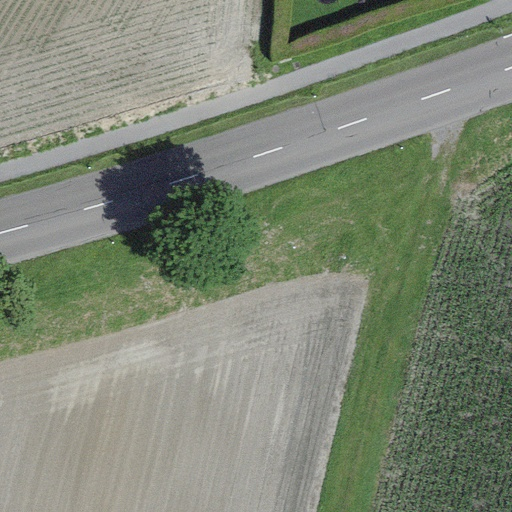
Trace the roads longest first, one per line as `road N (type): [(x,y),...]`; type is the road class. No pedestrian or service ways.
road 1 (primary): [(511,71),(0,228)]
road 2 (track): [(453,93),(348,511)]
